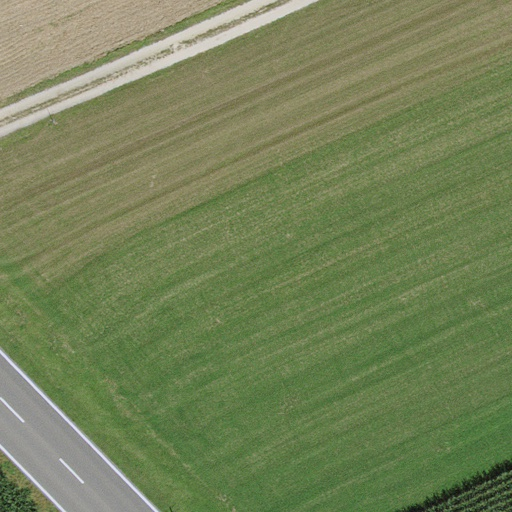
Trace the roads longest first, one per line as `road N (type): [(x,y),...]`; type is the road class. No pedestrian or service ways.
road 1 (track): [(0,129),(287,0)]
road 2 (primary): [(131,511),(0,376)]
